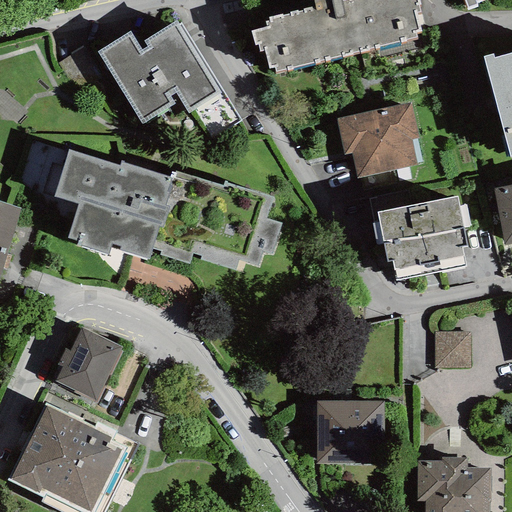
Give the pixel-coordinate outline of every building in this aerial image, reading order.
[(313,0),(315,6),(269,17),(270,21),(265,22),(266,26),(251,30),(254,45),(258,44),(260,50),(264,49),(269,69),(274,68),(275,72),(416,37),(414,31),(421,29),(417,12),(420,11),(418,4),(420,3),(419,0),(313,0)] [(221,87),(176,15),(143,35),(146,42),(141,44),(130,27),(97,47),(141,120),(174,98),(169,90),(174,86),(188,107),(221,87)] [(493,54),(484,56),(509,157),(511,156),(511,52),(494,57),(493,54)] [(411,100),(335,117),(345,159),(353,157),(357,175),(417,162),(411,136),(418,134),(411,100)] [(120,160),(68,144),(54,191),(77,198),(67,232),(77,235),(76,239),(108,248),(112,238),(120,240),(118,244),(149,253),(152,242),(160,245),(158,250),(189,259),(192,247),(200,249),(198,254),(235,265),(239,254),(258,260),(262,245),(272,248),(281,218),(266,213),(273,190),(224,176),(221,185),(121,155),(120,160)] [(29,149),(24,176),(54,181),(58,154),(29,149)] [(511,185),(493,189),(504,245),(511,243),(511,185)] [(0,267),(21,203),(0,196),(0,267)] [(457,197),(376,213),(387,263),(391,262),(395,281),(465,267),(461,247),(467,245),(457,197)] [(122,342),(81,323),(69,348),(65,346),(57,361),(61,363),(55,377),(96,397),(122,342)] [(470,332),(434,332),(434,368),(470,368),(470,332)] [(91,421),(44,398),(7,474),(42,491),(40,496),(71,511),(101,511),(137,440),(93,418),(91,421)] [(382,399),(316,398),(315,459),(381,460),(382,399)] [(440,458),(416,458),(417,501),(424,501),(424,511),(490,511),(490,464),(466,465),(466,454),(440,454),(440,458)]
